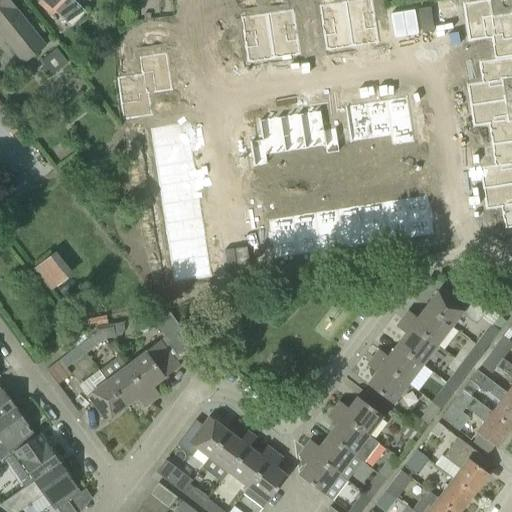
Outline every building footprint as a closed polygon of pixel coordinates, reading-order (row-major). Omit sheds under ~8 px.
[(0,0),(0,37),(22,65),(46,46),(8,0),(0,0)] [(39,0),(35,4),(39,9),(37,12),(45,20),(46,21),(55,11),(72,26),(86,11),(74,0),(39,0)] [(370,0),(343,4),(350,49),(376,45),(370,0)] [(489,0),(461,4),(467,42),(492,38),(493,46),(494,46),(497,60),(511,57),(511,13),(491,17),(489,0)] [(343,4),(317,8),(324,53),(350,49),(343,4)] [(236,7),(224,9),(225,17),(237,15),(236,7)] [(291,12),(265,16),(272,61),(298,57),(291,12)] [(265,16),(239,20),(246,65),(272,61),(265,16)] [(139,54),(113,58),(119,100),(148,96),(146,82),(147,82),(146,74),(169,71),(163,33),(136,37),(139,54)] [(482,83),(467,85),(470,106),(506,101),(503,80),(511,78),(511,57),(497,60),(479,62),(482,83)] [(407,99),(386,102),(391,138),(413,135),(407,99)] [(506,101),(470,106),(474,127),(489,125),(492,145),(511,142),(511,121),(509,122),(506,101)] [(386,102),(366,105),(371,141),(391,138),(386,102)] [(366,105),(345,109),(350,144),(371,141),(366,105)] [(321,112),(300,116),(305,151),(326,148),(321,112)] [(300,116),(280,119),(285,154),(305,151),(300,116)] [(131,119),(123,120),(124,132),(132,131),(131,119)] [(280,119),(259,122),(264,158),(285,154),(280,119)] [(188,123),(150,128),(153,148),(191,143),(188,123)] [(495,166),(480,168),(483,189),(511,184),(511,142),(492,145),(495,166)] [(191,143),(153,148),(156,167),(193,162),(191,143)] [(135,151),(127,152),(129,164),(137,163),(135,151)] [(193,162),(156,167),(159,186),(196,181),(193,162)] [(408,164),(396,166),(397,173),(409,172),(408,164)] [(396,166),(384,167),(385,175),(397,173),(396,166)] [(143,169),(135,171),(137,182),(145,181),(143,169)] [(354,172),(343,174),(344,182),(356,180),(354,172)] [(343,174),(331,176),(332,184),(344,182),(343,174)] [(332,184),(320,185),(321,193),(369,186),(368,178),(356,180),(344,182),(332,184)] [(301,180),(289,182),(291,190),(302,188),(301,180)] [(196,181),(159,186),(162,205),(199,200),(196,181)] [(289,182),(278,184),(279,192),(291,190),(289,182)] [(511,184),(483,189),(487,210),(502,208),(505,230),(511,228),(511,184)] [(147,195),(139,197),(140,209),(148,207),(147,195)] [(428,197),(404,201),(410,240),(434,237),(432,222),(434,222),(432,209),(430,210),(428,197)] [(199,200),(162,205),(165,224),(202,219),(199,200)] [(404,201),(382,204),(388,244),(410,240),(404,201)] [(382,204),(359,208),(365,247),(388,244),(382,204)] [(148,207),(140,209),(142,220),(150,219),(148,207)] [(359,208),(337,211),(343,251),(365,247),(359,208)] [(337,211),(314,215),(320,254),(343,251),(337,211)] [(314,215),(292,218),(298,258),(320,254),(314,215)] [(270,234),(268,235),(270,247),(272,247),(274,261),(298,258),(292,218),(268,222),(270,234)] [(202,219),(165,224),(168,243),(205,238),(202,219)] [(152,234),(144,235),(145,247),(153,245),(152,234)] [(205,238),(168,243),(171,262),(208,257),(205,238)] [(153,245),(145,247),(147,259),(155,257),(153,245)] [(52,290),(75,278),(62,253),(39,265),(52,290)] [(208,257),(171,262),(175,290),(187,288),(186,280),(211,277),(208,257)] [(440,287),(425,307),(452,326),(461,314),(473,323),(478,322),(488,309),(461,288),(454,297),(440,287)] [(408,311),(402,319),(437,346),(452,326),(425,307),(417,318),(408,311)] [(162,338),(163,337),(179,359),(195,347),(169,312),(146,317),(162,338)] [(405,334),(396,345),(422,365),(437,346),(402,319),(396,327),(405,334)] [(489,324),(474,344),(483,350),(498,331),(489,324)] [(101,329),(98,331),(105,340),(106,339),(114,337),(113,327),(101,329)] [(98,331),(79,345),(86,354),(105,340),(98,331)] [(511,343),(502,336),(492,350),(502,358),(511,345),(511,343)] [(159,340),(125,366),(152,402),(160,396),(153,387),(165,378),(164,377),(179,366),(159,340)] [(474,344),(460,363),(468,370),(483,350),(474,344)] [(86,354),(79,345),(65,355),(72,364),(86,354)] [(378,349),(372,357),(408,384),(422,365),(396,345),(387,357),(378,349)] [(511,379),(511,382),(505,392),(511,397),(511,365),(502,359),(502,358),(492,350),(480,365),(491,373),(495,367),(511,379)] [(118,356),(98,371),(106,381),(126,407),(137,398),(144,408),(152,402),(125,366),(118,356)] [(408,384),(372,357),(366,365),(375,372),(366,384),(393,404),(408,384)] [(460,363),(445,382),(454,389),(468,370),(460,363)] [(497,402),(490,411),(490,412),(511,429),(511,427),(511,397),(505,392),(504,392),(476,370),(468,381),(497,402)] [(106,381),(98,371),(78,385),(106,422),(126,407),(106,381)] [(430,402),(432,404),(433,404),(439,409),(454,389),(445,382),(430,402)] [(0,417),(15,408),(14,406),(16,404),(17,401),(12,395),(9,394),(7,396),(0,385),(0,417)] [(490,412),(490,411),(462,390),(440,418),(458,431),(468,417),(461,412),(464,408),(482,421),(475,431),(496,448),(511,429),(490,412)] [(339,401),(333,409),(368,436),(383,417),(357,397),(348,408),(339,401)] [(411,415),(405,423),(419,434),(439,409),(433,404),(432,404),(419,421),(411,415)] [(0,417),(0,442),(8,455),(35,437),(35,436),(15,408),(0,417)] [(336,424),(327,436),(361,461),(360,462),(362,463),(377,443),(368,436),(333,409),(327,417),(336,424)] [(209,458),(228,432),(209,417),(202,426),(193,419),(174,445),(175,445),(176,444),(189,455),(195,447),(209,458)] [(419,434),(405,423),(398,432),(413,443),(419,434)] [(429,433),(435,437),(442,427),(436,423),(429,433)] [(209,458),(228,472),(248,447),(255,437),(247,431),(240,440),(228,432),(209,458)] [(4,459),(23,487),(24,488),(59,463),(39,434),(35,436),(35,437),(8,455),(9,456),(4,459)] [(309,440),(303,448),(339,475),(346,481),(360,462),(361,461),(327,436),(319,447),(309,440)] [(458,468),(450,478),(473,495),(488,474),(468,459),(474,451),(457,437),(442,456),(458,468)] [(228,472),(247,486),(247,487),(274,452),(266,446),(259,455),(248,447),(228,472)] [(339,475),(303,448),(297,456),(307,463),(298,475),(324,495),(339,475)] [(404,466),(415,474),(426,458),(415,450),(404,466)] [(247,487),(247,486),(242,493),(262,508),(287,476),(275,467),(282,458),(274,452),(247,487)] [(391,454),(376,473),(385,479),(400,460),(391,454)] [(186,484),(190,479),(163,459),(153,472),(182,493),(188,485),(186,484)] [(24,488),(23,487),(11,496),(0,503),(0,505),(9,511),(18,511),(22,510),(43,495),(54,511),(57,509),(58,511),(75,511),(68,501),(80,493),(59,463),(24,488)] [(370,481),(361,492),(370,499),(385,479),(376,473),(370,481)] [(450,478),(436,497),(455,511),(459,511),(473,495),(450,478)] [(158,483),(149,494),(168,509),(177,497),(158,483)] [(390,484),(385,490),(396,498),(401,492),(390,484)] [(182,493),(201,507),(207,499),(188,485),(182,493)] [(385,511),(396,498),(385,490),(374,505),(383,511),(385,511)] [(426,490),(411,510),(413,511),(455,511),(436,497),(436,498),(426,490)] [(359,511),(370,499),(361,492),(345,511),(359,511)] [(149,494),(140,505),(148,511),(165,511),(168,509),(149,494)] [(201,507),(206,511),(224,511),(207,499),(201,507)] [(174,511),(195,511),(181,501),(174,511)]
